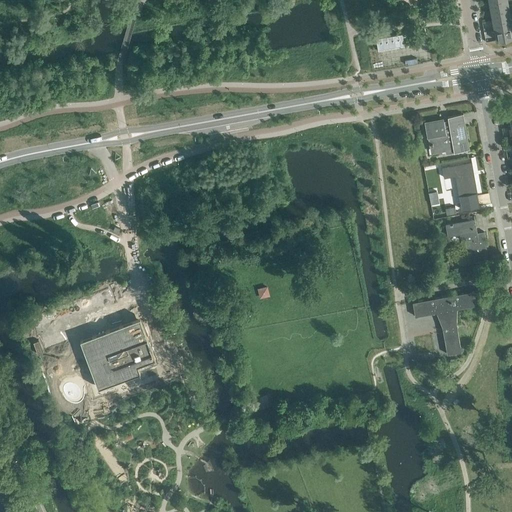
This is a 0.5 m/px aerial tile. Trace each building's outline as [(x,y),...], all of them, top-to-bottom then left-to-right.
[(490,0),(489,0),(491,10),(509,7),(509,5),(507,0),(490,0)] [(491,10),(492,20),(511,17),(510,15),(509,9),(511,8),(511,4),(509,5),(509,7),(491,10)] [(492,20),(494,30),(511,26),(511,23),(511,19),(511,14),(510,15),(511,17),(492,20)] [(511,26),(494,30),(496,40),(511,37),(511,26)] [(379,48),(415,44),(414,32),(378,36),(379,48)] [(431,142),(432,145),(433,145),(433,149),(445,147),(446,153),(470,149),(463,114),(448,116),(449,122),(444,122),(444,118),(425,121),(427,137),(431,136),(432,142),(431,142)] [(479,206),(477,195),(473,172),(474,172),(472,161),(471,161),(471,162),(442,167),(444,177),(456,175),(462,210),(479,206)] [(484,231),(477,233),(475,219),(453,223),(453,222),(450,222),(450,223),(446,224),(448,236),(460,233),(461,240),(464,240),(469,263),(487,260),(487,255),(486,250),(487,249),(486,244),(487,244),(484,231)] [(268,285),(257,288),(260,298),(270,296),(268,285)] [(478,305),(476,290),(413,302),(415,316),(436,312),(442,327),(447,354),(461,351),(457,325),(457,309),(478,305)] [(122,326),(81,341),(98,388),(139,373),(138,371),(156,364),(142,327),(142,326),(141,326),(141,325),(140,325),(139,324),(138,324),(138,325),(137,325),(123,330),(122,326)] [(53,331),(48,333),(52,345),(57,343),(53,331)]
